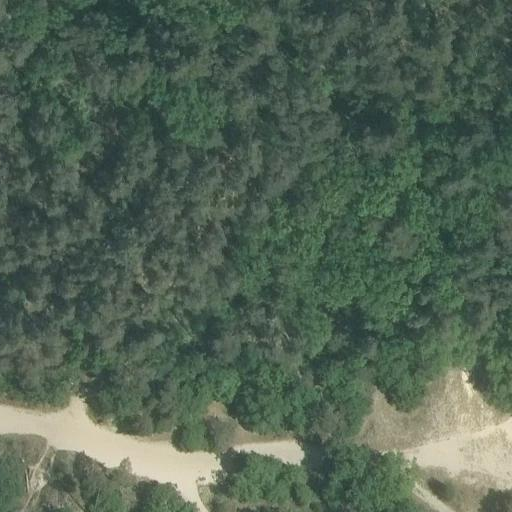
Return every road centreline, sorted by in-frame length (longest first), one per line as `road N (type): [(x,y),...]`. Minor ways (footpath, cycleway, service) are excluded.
road 1 (track): [(83,431),(137,463),(303,452),(388,463),(449,511)]
road 2 (track): [(388,463),(511,422)]
